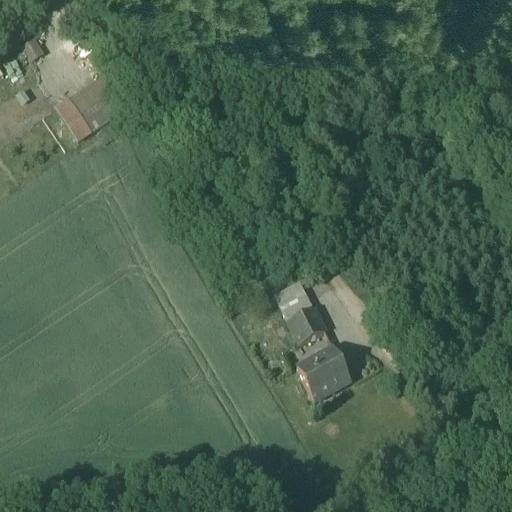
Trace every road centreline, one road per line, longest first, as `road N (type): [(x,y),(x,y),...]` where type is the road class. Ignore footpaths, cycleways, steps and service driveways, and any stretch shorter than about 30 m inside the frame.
road 1 (track): [(475,426),(434,405),(331,277),(316,210),(55,0)]
road 2 (residential): [(404,511),(432,466),(511,391)]
